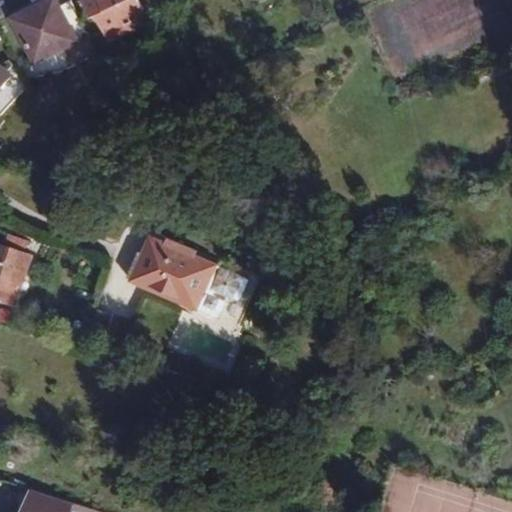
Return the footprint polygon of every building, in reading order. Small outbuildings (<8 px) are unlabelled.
[(35,64),(78,42),(56,0),(49,0),(39,5),(40,8),(14,21),(35,64)] [(122,29),(125,34),(150,22),(139,0),(82,0),(92,19),(97,16),(107,37),(122,29)] [(109,41),(125,34),(122,29),(107,37),(109,41)] [(0,118),(13,104),(0,91),(13,78),(0,65),(0,118)] [(8,245),(4,244),(0,256),(0,299),(17,306),(35,254),(27,252),(31,242),(11,235),(8,245)] [(241,301),(250,279),(157,237),(149,255),(144,253),(133,279),(201,310),(219,318),(229,296),(241,301)] [(76,299),(88,303),(92,294),(80,289),(76,299)] [(0,319),(13,324),(17,312),(3,308),(0,316),(0,319)] [(114,315),(100,310),(89,340),(103,345),(114,315)] [(101,511),(102,511),(34,489),(26,511),(101,511)]
